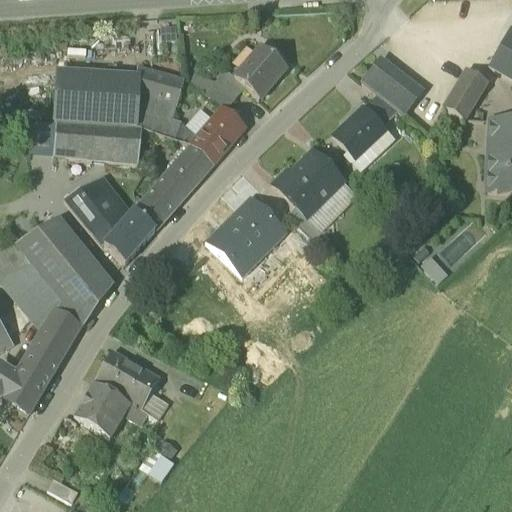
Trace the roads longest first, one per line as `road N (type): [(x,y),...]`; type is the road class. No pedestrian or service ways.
road 1 (residential): [(382,0),(381,28),(222,174),(95,328),(0,492)]
road 2 (secondary): [(138,0),(0,10)]
